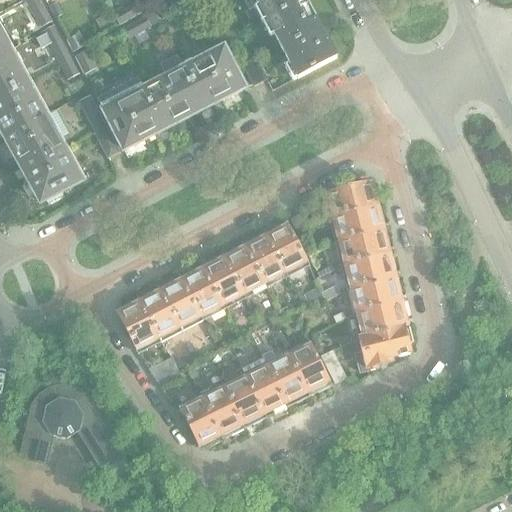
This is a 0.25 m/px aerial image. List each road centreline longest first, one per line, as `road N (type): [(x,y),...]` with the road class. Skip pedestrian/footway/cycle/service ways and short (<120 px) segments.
road 1 (residential): [(81,293),(173,445),(199,465),(234,467),(414,374),(436,350),(386,136)]
road 2 (residential): [(396,65),(49,233)]
road 3 (residential): [(81,293),(386,136)]
road 4 (residential): [(434,111),(511,270)]
